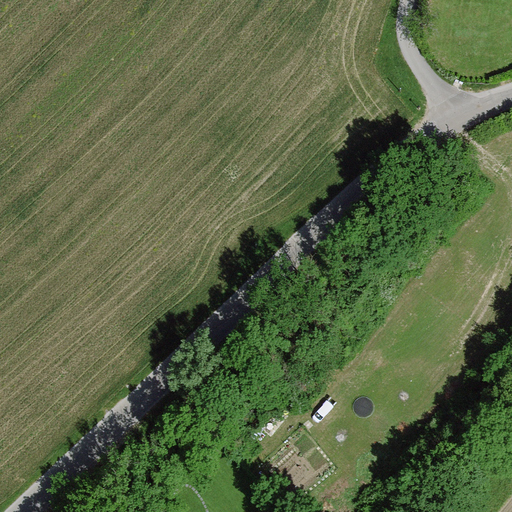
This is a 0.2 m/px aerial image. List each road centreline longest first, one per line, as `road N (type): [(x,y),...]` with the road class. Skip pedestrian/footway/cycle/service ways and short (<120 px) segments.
road 1 (unclassified): [(19,511),(376,177),(458,120),(511,96)]
road 2 (track): [(458,120),(411,49),(409,0)]
